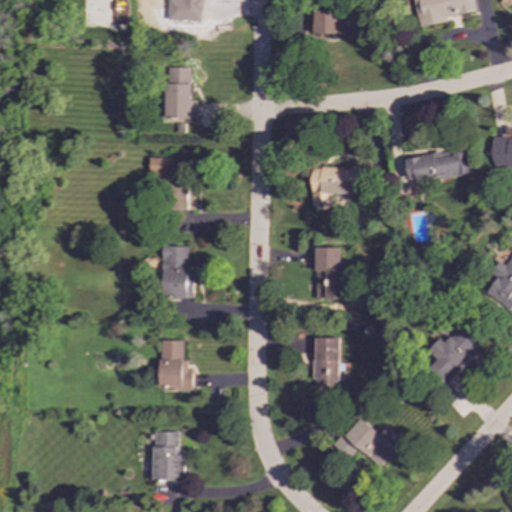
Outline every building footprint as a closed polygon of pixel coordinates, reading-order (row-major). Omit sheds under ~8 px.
[(476,14),(473,0),(414,0),(419,25),(476,14)] [(366,36),(366,11),(313,10),(312,35),(366,36)] [(166,118),(196,119),(196,100),(191,100),(191,68),(167,67),(166,118)] [(511,138),(492,137),(491,169),(511,169),(511,138)] [(469,174),(465,148),(452,150),(453,156),(435,159),(434,154),(407,158),(411,183),(469,174)] [(194,210),(195,191),(189,191),(190,158),(150,157),(150,177),(167,177),(167,209),(194,210)] [(312,168),(312,207),(331,207),(331,194),(365,193),(364,165),(351,166),(351,167),(312,168)] [(193,298),(193,278),(188,278),(188,246),(163,246),(163,298),(193,298)] [(338,247),(315,248),(316,299),(339,299),(338,247)] [(511,306),(511,256),(506,266),(499,261),(491,272),(497,276),(484,297),(508,313),(511,306)] [(485,340),(466,322),(446,343),(441,338),(428,352),(438,361),(432,367),(447,381),(485,340)] [(339,338),(314,338),(313,387),(338,388),(339,338)] [(160,388),(192,389),(192,371),(187,371),(187,361),(183,361),(183,341),(161,340),(160,388)] [(396,450),(360,417),(335,445),(349,458),(357,449),(379,469),(396,450)] [(178,432),(154,431),(153,480),(184,481),(185,455),(178,455),(178,432)]
